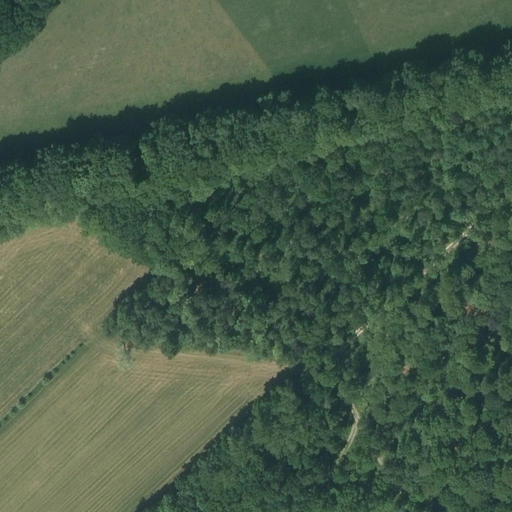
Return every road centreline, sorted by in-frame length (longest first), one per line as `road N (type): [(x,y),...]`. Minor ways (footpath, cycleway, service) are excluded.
road 1 (unclassified): [(0,194),(234,142),(511,66)]
road 2 (track): [(394,511),(396,486),(362,430),(333,356),(480,219),(511,164)]
